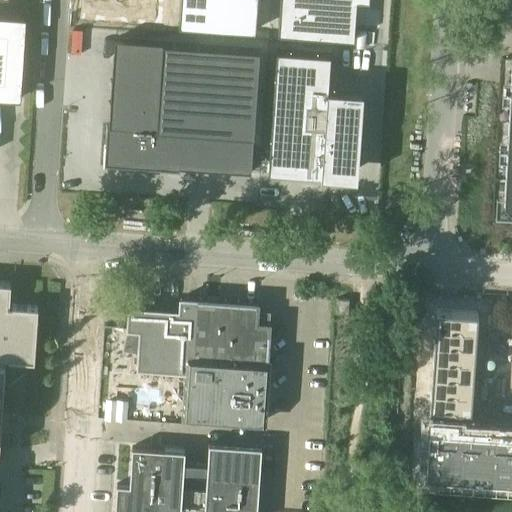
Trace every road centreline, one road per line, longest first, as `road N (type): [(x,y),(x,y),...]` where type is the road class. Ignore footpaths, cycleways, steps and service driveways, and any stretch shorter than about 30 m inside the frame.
road 1 (unclassified): [(90,248),(436,267)]
road 2 (unclassified): [(436,267),(448,0)]
road 3 (unclassified): [(69,511),(90,248)]
road 4 (unclassified): [(58,0),(41,245)]
